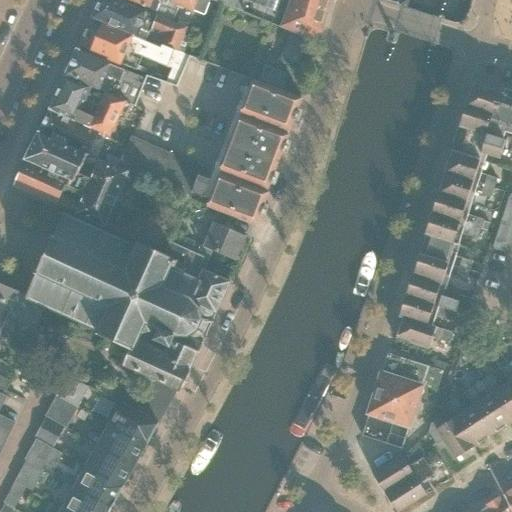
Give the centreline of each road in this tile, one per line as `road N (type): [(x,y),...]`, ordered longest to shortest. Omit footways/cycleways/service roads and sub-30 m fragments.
road 1 (residential): [(136,511),(265,272),(356,8)]
road 2 (residential): [(471,46),(356,8)]
